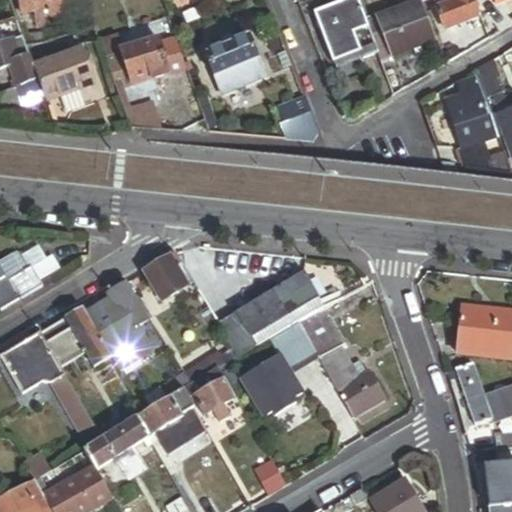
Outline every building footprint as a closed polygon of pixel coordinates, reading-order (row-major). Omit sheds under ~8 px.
[(64,0),(17,0),(19,14),(34,13),(36,27),(67,24),(66,11),(64,0)] [(85,9),(82,0),(64,0),(66,11),(85,9)] [(424,4),(422,0),(410,0),(414,8),(422,5),(424,4)] [(482,18),(475,0),(465,0),(455,4),(439,10),(447,31),(482,18)] [(511,23),(511,0),(507,0),(509,2),(487,15),(497,33),(511,23)] [(435,43),(422,5),(414,8),(378,20),(383,33),(392,59),(435,43)] [(369,24),(362,6),(320,23),(335,65),(362,55),(364,61),(379,55),(372,37),(373,36),(369,24)] [(369,24),(373,36),(383,33),(378,20),(369,24)] [(0,24),(0,47),(18,41),(11,21),(0,24)] [(119,56),(118,52),(110,29),(94,35),(104,61),(119,56)] [(32,47),(48,44),(48,36),(42,37),(41,33),(28,34),(32,47)] [(380,54),(384,62),(392,59),(383,33),(373,36),(380,54)] [(379,55),(380,54),(373,36),(372,37),(379,55)] [(155,39),(118,52),(119,56),(104,61),(114,91),(182,66),(172,38),(156,43),(155,39)] [(21,40),(18,41),(0,47),(0,72),(0,73),(12,69),(18,84),(19,84),(31,80),(23,60),(26,59),(27,58),(21,40)] [(205,58),(212,78),(255,62),(247,41),(205,58)] [(30,65),(43,100),(90,84),(77,49),(30,65)] [(362,55),(335,65),(337,71),(364,61),(362,55)] [(31,80),(19,84),(20,88),(35,83),(26,59),(23,60),(31,80)] [(502,91),(491,61),(476,70),(486,96),(502,91)] [(255,62),(212,78),(220,99),(263,83),(255,62)] [(497,135),(476,77),(457,85),(461,96),(450,99),(451,103),(446,105),(462,148),(480,141),(497,135)] [(244,136),(244,127),(214,125),(204,98),(196,101),(208,133),(244,136)] [(307,115),(308,114),(301,98),(276,108),(283,125),(307,115)] [(314,133),(307,115),(283,125),(276,108),(271,110),(282,138),(309,140),(314,133)] [(511,112),(496,117),(511,163),(511,112)] [(510,170),(503,149),(486,156),(480,141),(462,148),(457,150),(462,163),(510,170)] [(455,161),(443,160),(447,169),(459,170),(455,161)] [(194,287),(176,257),(171,260),(189,289),(194,287)] [(189,289),(171,260),(146,275),(163,305),(189,289)] [(17,305),(46,288),(35,269),(7,286),(17,305)] [(303,274),(272,292),(294,293),(310,293),(313,293),(303,274)] [(0,313),(1,315),(17,305),(7,286),(4,282),(0,283),(0,313)] [(150,324),(128,285),(109,296),(112,301),(132,335),(136,333),(150,324)] [(272,292),(216,325),(232,352),(288,319),(282,309),(272,292)] [(294,293),(272,292),(282,309),(289,306),(298,301),(294,293)] [(289,306),(294,314),(299,311),(317,307),(318,307),(310,293),(298,301),(289,306)] [(322,311),(323,309),(313,293),(310,293),(318,307),(317,307),(320,312),(322,311)] [(138,337),(136,333),(132,335),(112,301),(88,315),(106,345),(105,346),(110,354),(138,337)] [(296,326),(300,323),(294,314),(289,306),(282,309),(288,319),(293,327),(296,326)] [(305,320),(320,312),(317,307),(299,311),(305,320)] [(511,316),(460,310),(455,355),(511,360),(511,316)] [(105,346),(85,311),(67,321),(75,335),(78,339),(87,356),(105,346)] [(294,314),(300,323),(305,320),(299,311),(294,314)] [(340,342),(322,311),(320,312),(305,320),(300,323),(296,326),(314,357),(335,345),(340,342)] [(271,341),(293,327),(288,319),(232,352),(237,361),(271,341)] [(75,335),(67,321),(55,328),(68,351),(55,359),(62,372),(88,357),(87,356),(78,339),(73,342),(71,337),(75,335)] [(314,357),(296,326),(293,327),(271,341),(279,354),(240,377),(265,419),(272,415),(275,419),(298,406),(295,401),(303,397),(291,375),(316,360),(314,357)] [(55,328),(42,336),(55,359),(68,351),(55,328)] [(55,359),(42,336),(2,360),(21,392),(41,380),(45,385),(52,387),(66,379),(62,372),(55,359)] [(114,360),(120,371),(148,355),(138,337),(110,354),(114,360)] [(353,377),(335,345),(314,357),(316,360),(333,389),(353,377)] [(110,354),(105,346),(87,356),(88,357),(96,371),(114,360),(110,354)] [(183,379),(185,382),(202,372),(219,362),(223,370),(224,369),(217,358),(183,379)] [(217,374),(223,370),(219,362),(202,372),(207,380),(217,374)] [(470,366),(453,372),(464,401),(480,396),(470,366)] [(333,389),(352,421),(385,402),(365,370),(353,377),(333,389)] [(204,382),(207,380),(202,372),(185,382),(190,391),(204,382)] [(223,383),(217,374),(207,380),(204,382),(210,391),(223,383)] [(73,390),(66,379),(52,387),(59,398),(73,390)] [(183,379),(140,405),(142,409),(185,382),(183,379)] [(183,395),(190,391),(185,382),(142,409),(147,417),(172,402),(183,395)] [(210,391),(204,382),(190,391),(183,395),(188,404),(192,401),(210,391)] [(234,402),(223,383),(210,391),(192,401),(201,416),(204,420),(213,415),(222,409),(234,402)] [(511,412),(511,390),(511,388),(480,396),(490,421),(511,412)] [(100,445),(104,442),(100,435),(73,390),(59,398),(88,446),(91,450),(100,445)] [(188,404),(183,395),(172,402),(180,416),(191,409),(188,404)] [(490,421),(480,396),(464,401),(473,427),(490,421)] [(192,401),(188,404),(191,409),(197,419),(201,416),(192,401)] [(180,416),(172,402),(147,417),(137,422),(148,440),(182,419),(180,416)] [(228,419),(222,409),(213,415),(219,425),(228,419)] [(148,440),(137,422),(122,432),(104,442),(100,445),(110,462),(148,440)] [(104,442),(122,432),(118,424),(100,435),(104,442)] [(495,452),(511,450),(511,434),(493,436),(495,452)] [(110,462),(100,445),(91,450),(86,453),(95,469),(97,471),(110,462)] [(48,456),(28,468),(37,483),(57,471),(48,456)] [(268,501),(285,490),(270,464),(252,475),(268,501)] [(488,511),(511,508),(511,464),(483,468),(488,511)] [(95,469),(43,499),(50,511),(93,511),(114,500),(97,471),(95,469)] [(376,511),(424,511),(407,483),(371,503),(376,511)] [(43,499),(35,484),(26,489),(35,504),(43,499)] [(35,504),(26,489),(0,504),(0,511),(30,511),(37,508),(35,504)] [(370,501),(364,491),(353,497),(358,507),(370,501)] [(50,511),(43,499),(35,504),(37,508),(39,511),(50,511)] [(168,511),(191,511),(184,500),(167,510),(168,511)] [(376,511),(371,503),(370,501),(358,507),(360,511),(376,511)]
